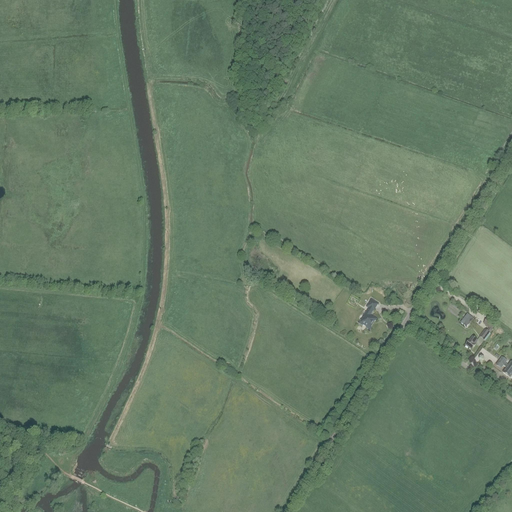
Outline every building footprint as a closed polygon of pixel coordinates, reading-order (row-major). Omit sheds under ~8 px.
[(362,319),(361,319),(358,324),(362,326),(363,326),(366,327),(366,328),(368,330),(370,331),(371,328),(371,327),(375,321),(376,321),(377,319),(370,315),(372,311),(374,312),(378,304),(370,300),(366,307),(369,309),(366,313),(365,312),(363,316),(363,317),(362,319)] [(463,318),(472,323),(474,319),(466,314),(463,318)] [(495,324),(487,319),(487,318),(483,324),(491,329),(495,324)] [(490,333),(485,330),(479,338),(484,341),(485,340),(485,341),(490,334),(489,334),(490,333)] [(475,344),(478,341),(472,337),(469,341),(465,346),(471,351),(476,344),(475,344)] [(506,361),(502,358),(499,363),(503,366),(507,368),(503,373),(505,375),(507,376),(510,378),(511,375),(511,376),(511,375),(511,362),(508,366),(505,363),(506,361)]
